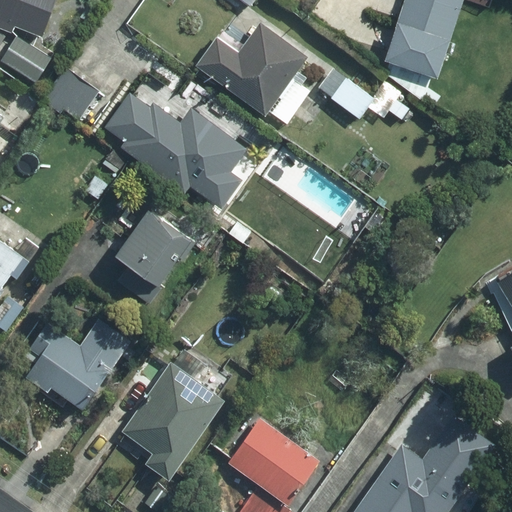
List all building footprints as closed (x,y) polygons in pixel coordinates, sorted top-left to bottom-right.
[(39,33),(50,0),(0,0),(0,27),(10,31),(12,24),(39,33)] [(360,9),(346,0),(337,0),(324,20),(343,34),(360,9)] [(443,38),(455,0),(401,0),(394,21),(392,20),(380,58),(386,60),(383,68),(420,94),(438,36),(443,38)] [(216,28),(192,63),(258,110),(298,54),(253,22),(238,43),(216,28)] [(13,34),(0,54),(0,59),(34,81),(49,57),(13,34)] [(62,67),(41,96),(75,121),(96,91),(62,67)] [(369,96),(332,70),(318,89),(356,116),(365,104),(380,114),(384,108),(397,117),(405,107),(391,97),(395,91),(380,79),(369,96)] [(122,138),(116,146),(177,190),(183,182),(213,204),(231,177),(220,170),(237,146),(184,108),(174,121),(147,102),(145,105),(125,92),(102,125),(122,138)] [(118,155),(109,148),(102,158),(111,165),(118,155)] [(156,285),(153,283),(173,255),(178,258),(190,241),(142,207),(108,254),(124,266),(115,279),(145,301),(156,285)] [(0,287),(10,274),(15,277),(33,251),(18,240),(10,251),(0,244),(0,287)] [(511,265),(493,278),(511,309),(511,340),(507,344),(511,351),(511,265)] [(267,282),(261,291),(277,302),(283,293),(267,282)] [(17,362),(78,406),(124,341),(94,319),(74,346),(43,324),(17,362)] [(141,460),(162,475),(217,398),(215,397),(218,392),(206,383),(203,388),(167,363),(119,430),(148,450),(141,460)] [(346,379),(334,369),(327,379),(338,388),(346,379)] [(312,458),(256,417),(225,461),(257,484),(237,511),(285,511),(287,510),(279,504),(312,458)] [(402,449),(357,511),(446,511),(491,449),(451,421),(422,463),(402,449)]
